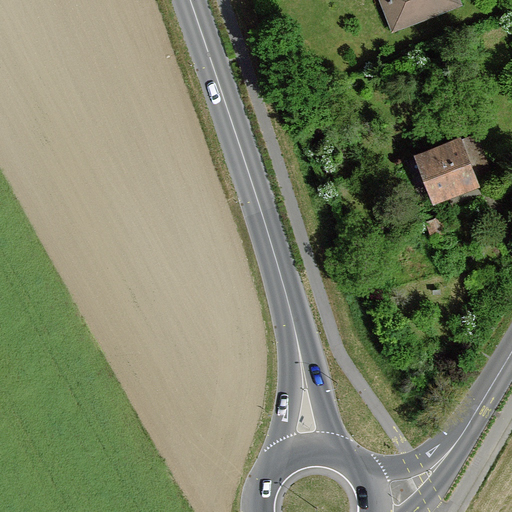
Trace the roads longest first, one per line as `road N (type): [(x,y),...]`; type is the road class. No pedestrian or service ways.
road 1 (secondary): [(191,0),(285,284),(309,451)]
road 2 (tertiary): [(511,352),(435,469),(377,502)]
